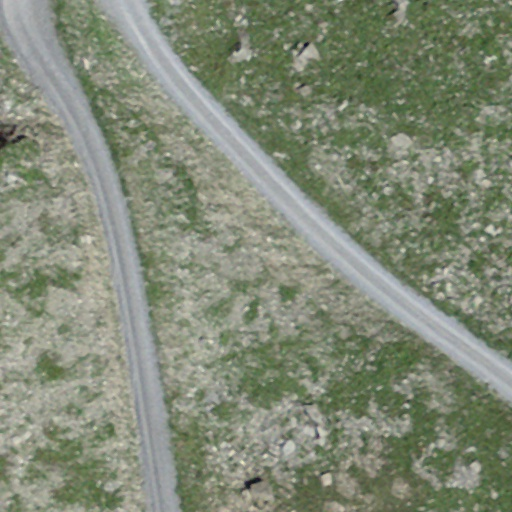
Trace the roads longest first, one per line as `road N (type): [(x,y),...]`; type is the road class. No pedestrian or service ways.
road 1 (track): [(511,394),(259,141),(153,0)]
road 2 (track): [(37,0),(70,69),(149,352),(179,511)]
